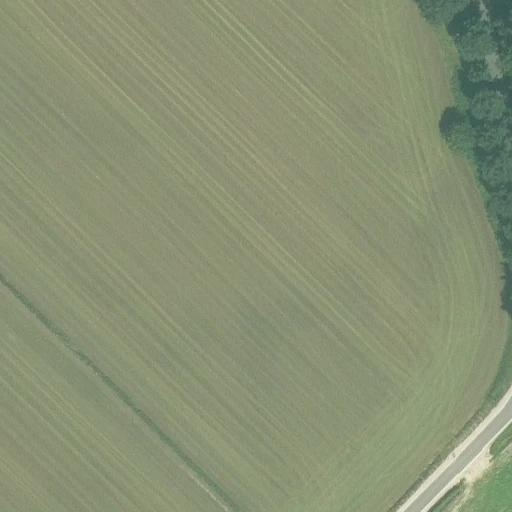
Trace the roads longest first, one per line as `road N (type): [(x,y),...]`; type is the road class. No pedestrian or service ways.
road 1 (unclassified): [(511,146),(484,0)]
road 2 (unclassified): [(410,511),(511,408)]
